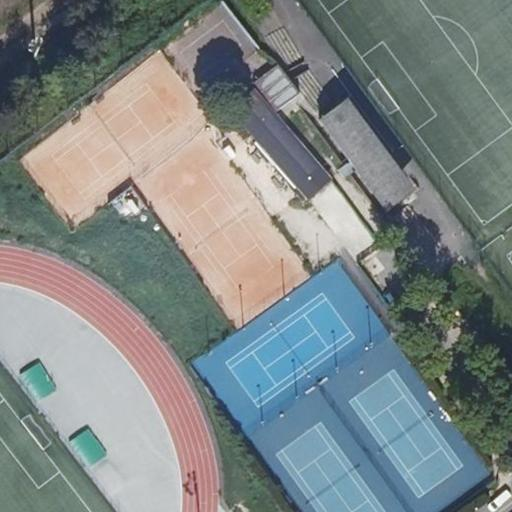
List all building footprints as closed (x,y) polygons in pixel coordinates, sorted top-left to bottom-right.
[(281,70),(257,81),(270,111),(294,100),(281,70)] [(318,122),(386,213),(416,191),(348,100),(318,122)] [(257,132),(301,182),(318,168),(274,117),(257,132)] [(312,202),(351,255),(372,239),(334,187),(312,202)] [(33,361),(14,375),(34,402),(53,388),(33,361)]
